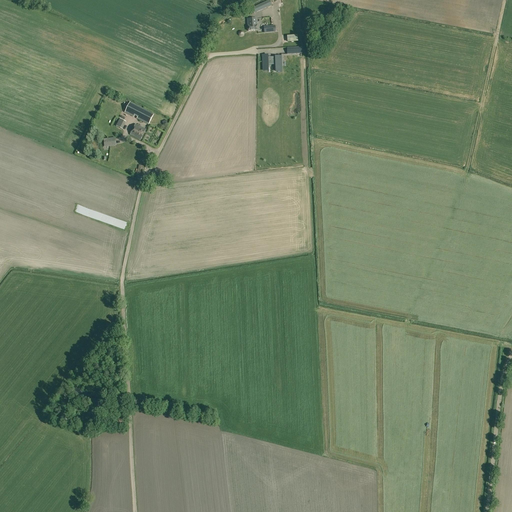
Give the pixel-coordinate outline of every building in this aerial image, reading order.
[(268,0),(251,8),(254,13),(272,5),(269,0),(268,0)] [(248,26),(248,31),(258,30),(257,25),(257,18),(247,19),(248,26)] [(280,65),(279,50),(274,50),(274,51),(266,51),(266,48),(261,48),(262,64),(267,63),(266,54),(274,54),(274,65),(280,65)] [(137,118),(148,124),(154,114),(142,108),(137,118)] [(116,126),(122,129),(126,122),(120,119),(116,126)] [(130,135),(140,140),(146,129),(136,124),(130,135)]
